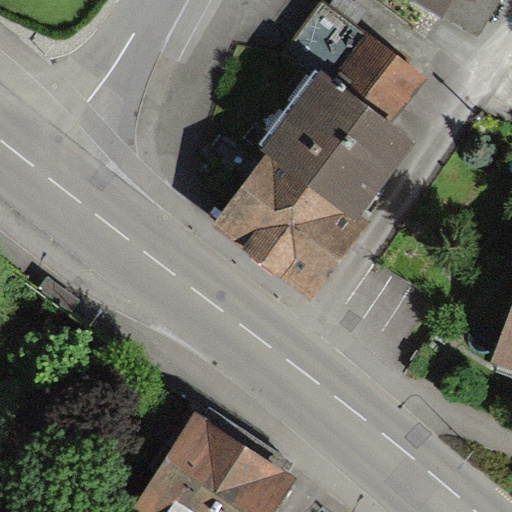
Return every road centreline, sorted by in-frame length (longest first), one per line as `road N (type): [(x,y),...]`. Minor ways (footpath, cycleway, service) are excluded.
road 1 (residential): [(281,364),(511,52)]
road 2 (primary): [(281,364),(53,182)]
road 3 (primary): [(453,511),(281,364)]
road 4 (residential): [(53,182),(159,0)]
